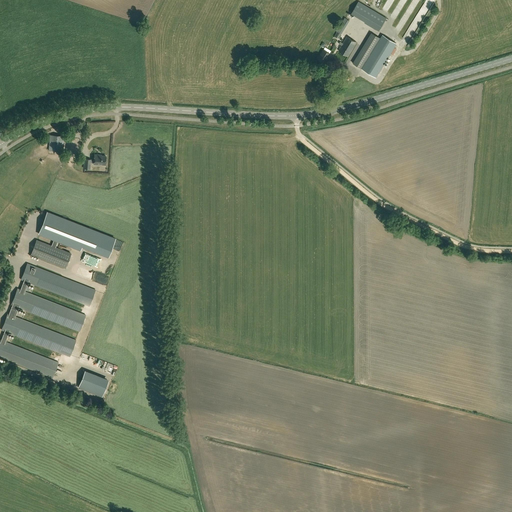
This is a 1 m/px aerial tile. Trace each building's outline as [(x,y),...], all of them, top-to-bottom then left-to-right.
[(429,14),(436,3),(432,0),(431,0),(424,11),(429,14)] [(379,30),(386,18),(358,2),(351,13),(379,30)] [(341,34),(349,21),(344,18),(340,25),(337,24),(334,29),(337,31),(334,36),(338,38),(341,34)] [(372,33),(354,63),(375,77),(396,43),(382,35),(380,38),(372,33)] [(348,56),(356,42),(347,36),(343,43),(340,41),(339,44),(342,45),(338,51),(348,56)] [(324,63),(330,54),(323,50),(318,59),(324,63)] [(62,151),(64,136),(50,135),(49,150),(62,151)] [(105,165),(106,156),(99,156),(99,155),(94,155),(94,161),(90,160),(91,159),(84,159),(83,169),(90,169),(90,163),(93,163),(93,164),(105,165)] [(108,257),(116,238),(47,211),(38,234),(53,240),(51,246),(55,247),(57,242),(80,251),(82,246),(108,257)] [(66,268),(71,254),(55,247),(51,246),(36,240),(31,254),(66,268)] [(94,265),(105,269),(108,261),(96,258),(94,265)] [(95,290),(27,263),(21,279),(24,280),(20,290),(17,289),(11,305),(12,305),(9,314),(8,314),(2,330),(5,331),(1,340),(0,339),(0,356),(52,377),(58,363),(5,342),(9,332),(69,356),(75,340),(15,317),(18,307),(79,331),(85,315),(24,291),(28,282),(89,306),(95,290)] [(94,366),(96,361),(90,358),(87,363),(94,366)] [(101,396),(107,381),(84,372),(78,387),(101,396)]
